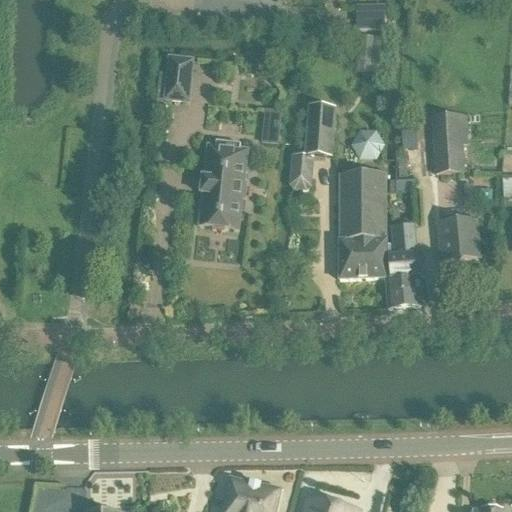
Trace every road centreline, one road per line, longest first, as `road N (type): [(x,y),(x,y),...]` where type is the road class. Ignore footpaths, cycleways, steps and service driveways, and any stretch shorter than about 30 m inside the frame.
road 1 (residential): [(0,340),(511,317)]
road 2 (residential): [(207,452),(511,444)]
road 3 (unclassified): [(207,452),(0,456)]
road 4 (residential): [(160,0),(281,13)]
